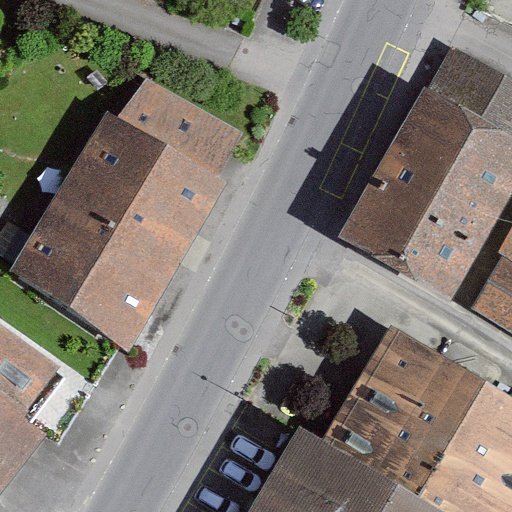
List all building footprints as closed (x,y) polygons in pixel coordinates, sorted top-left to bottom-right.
[(396,98),(319,239),(423,306),(511,154),(511,105),(441,69),(415,110),(396,98)] [(0,288),(0,289),(119,349),(245,141),(124,85),(102,128),(80,117),(0,288)] [(511,232),(498,257),(511,265),(511,232)] [(511,271),(500,264),(464,319),(511,347),(511,271)] [(0,400),(57,437),(89,396),(0,336),(0,400)] [(401,511),(511,511),(511,424),(370,338),(302,451),(401,511)] [(0,477),(27,440),(2,420),(0,418),(0,477)] [(401,511),(302,451),(273,444),(233,511),(401,511)]
